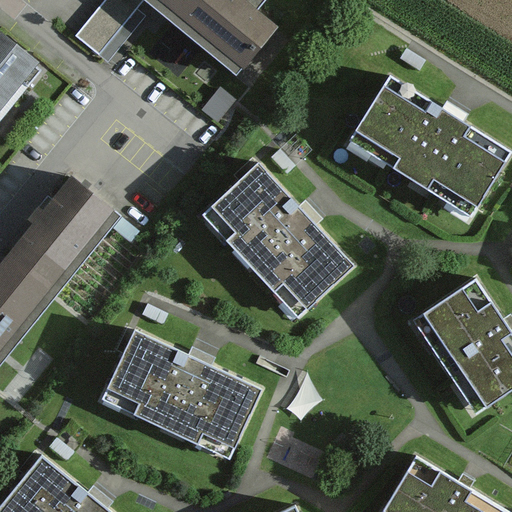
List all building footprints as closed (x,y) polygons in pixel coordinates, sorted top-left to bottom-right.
[(281,30),(245,0),(112,0),(79,40),(101,58),(149,1),(241,78),(281,30)] [(0,118),(41,70),(0,34),(0,118)] [(511,159),(511,152),(396,80),(354,147),(473,222),(511,159)] [(236,106),(221,94),(203,116),(218,128),(236,106)] [(358,270),(261,168),(204,223),(301,324),(358,270)] [(0,375),(121,226),(72,187),(43,222),(38,217),(28,230),(33,234),(0,275),(0,375)] [(511,331),(480,282),(413,326),(475,419),(511,394),(511,331)] [(200,361),(136,332),(104,402),(232,459),(263,389),(200,361)] [(510,511),(464,484),(416,455),(381,511),(510,511)] [(110,511),(97,501),(42,457),(0,508),(0,511),(110,511)]
